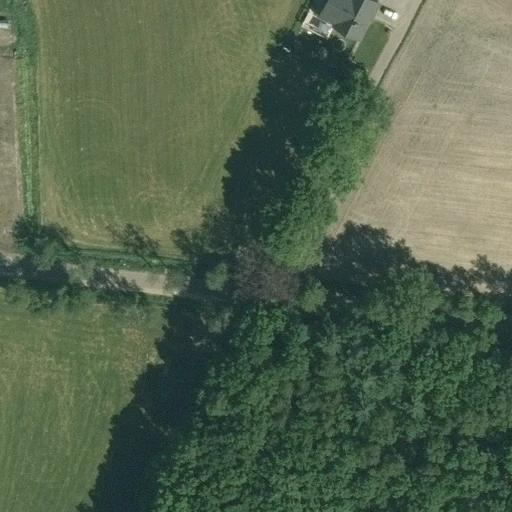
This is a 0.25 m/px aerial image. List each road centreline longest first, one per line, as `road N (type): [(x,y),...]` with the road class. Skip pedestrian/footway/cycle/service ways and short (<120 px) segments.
road 1 (unclassified): [(511,320),(0,265)]
road 2 (track): [(140,511),(261,294)]
